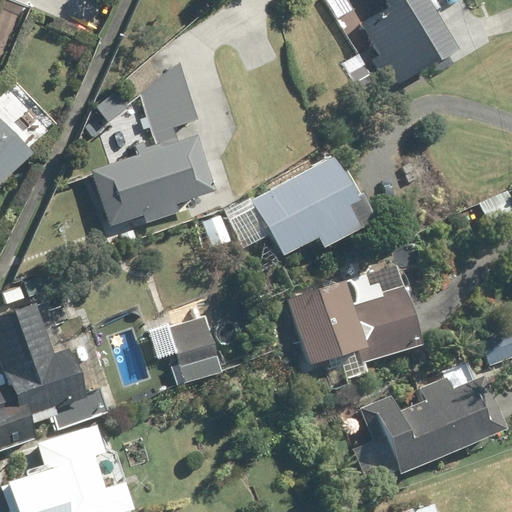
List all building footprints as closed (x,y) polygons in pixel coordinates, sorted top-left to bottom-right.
[(431,73),(429,71),(426,66),(452,49),(439,27),(436,22),(433,24),(431,22),(418,0),(382,0),(371,7),(375,14),(360,24),(379,57),(380,58),(374,62),(380,74),(387,69),(395,83),(402,78),(407,87),(431,73)] [(173,74),(139,85),(153,128),(188,117),(173,74)] [(114,94),(93,110),(108,128),(128,112),(114,94)] [(0,125),(0,188),(31,160),(0,125)] [(214,200),(211,192),(217,191),(204,144),(197,146),(196,143),(89,174),(107,232),(143,222),(145,230),(176,221),(173,212),(214,200)] [(243,190),(213,206),(236,247),(267,230),(281,255),(314,237),(320,249),(368,222),(352,194),(350,196),(327,153),(247,197),(243,190)] [(511,207),(507,196),(480,206),(488,225),(511,215),(511,207)] [(127,236),(114,239),(116,249),(130,245),(127,236)] [(177,241),(159,243),(162,271),(181,269),(177,241)] [(395,290),(347,305),(339,282),(285,299),(307,365),(355,351),(359,363),(414,347),(395,290)] [(0,450),(37,437),(30,417),(86,397),(68,348),(55,353),(37,304),(0,317),(0,351),(12,383),(0,387),(0,450)] [(219,379),(204,320),(168,330),(183,388),(219,379)] [(486,366),(511,356),(511,328),(477,340),(486,366)] [(386,399),(357,411),(370,445),(382,440),(395,474),(502,433),(480,377),(446,390),(442,380),(415,390),(421,404),(392,415),(386,399)] [(44,478),(53,511),(130,511),(122,486),(116,488),(106,456),(101,458),(92,429),(7,455),(16,486),(44,478)] [(345,487),(338,465),(318,471),(325,493),(345,487)]
